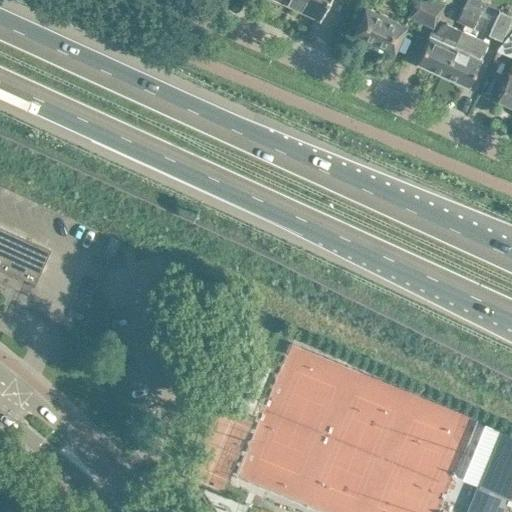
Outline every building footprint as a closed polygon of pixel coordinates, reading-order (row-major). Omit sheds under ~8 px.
[(327,0),(295,0),(293,5),(295,6),(294,8),(305,13),(306,11),(320,17),(327,0)] [(421,23),(432,0),(417,0),(409,17),(421,23)] [(444,5),(433,0),(432,0),(421,23),(433,28),(444,5)] [(465,25),(477,1),(473,0),(468,0),(458,21),(465,25)] [(473,29),(484,5),(477,1),(465,25),(473,29)] [(405,25),(364,7),(353,33),(375,43),(372,49),(380,53),(383,46),(394,51),(405,25)] [(499,41),(509,19),(499,13),(489,36),(499,41)] [(442,73),(461,32),(443,23),(436,29),(434,33),(431,31),(417,62),(442,73)] [(511,56),(511,31),(497,49),(511,58),(511,56)] [(487,42),(461,32),(442,73),(468,85),(487,42)] [(511,104),(511,63),(497,98),(511,104)] [(0,273),(32,288),(50,248),(0,225),(0,273)] [(511,433),(501,429),(466,511),(504,511),(508,503),(511,505),(511,433)]
